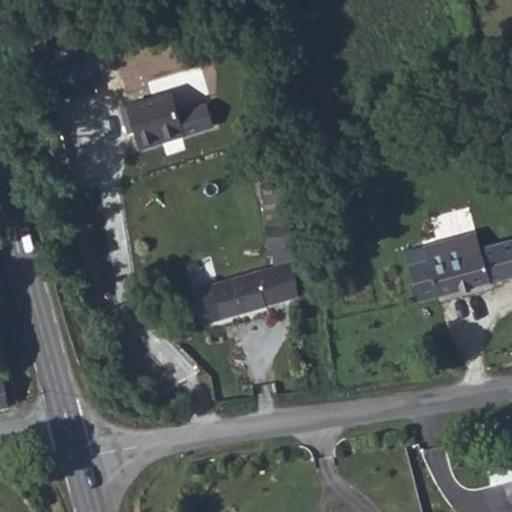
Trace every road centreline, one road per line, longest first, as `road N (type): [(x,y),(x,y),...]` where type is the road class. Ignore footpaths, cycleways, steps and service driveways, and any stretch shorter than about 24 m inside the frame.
road 1 (unclassified): [(511,387),(74,453)]
road 2 (secondary): [(0,178),(66,419)]
